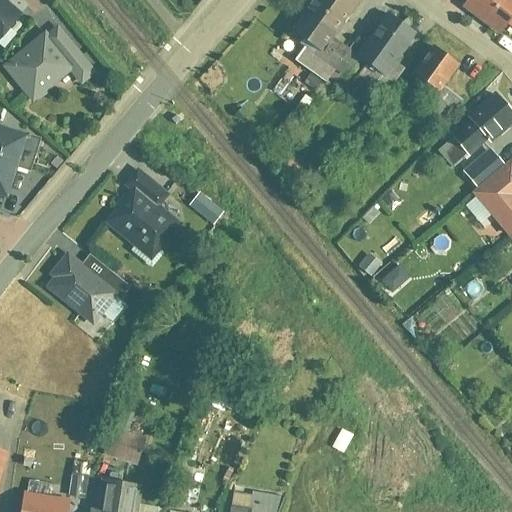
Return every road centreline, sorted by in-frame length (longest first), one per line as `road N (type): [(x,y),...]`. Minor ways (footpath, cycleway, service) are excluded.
road 1 (residential): [(141,106),(488,511)]
road 2 (residential): [(23,253),(141,106)]
